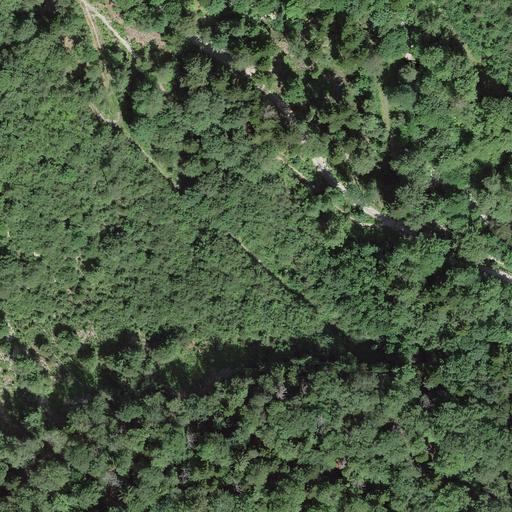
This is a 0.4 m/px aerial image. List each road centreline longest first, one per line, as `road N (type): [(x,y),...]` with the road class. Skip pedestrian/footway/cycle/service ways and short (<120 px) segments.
road 1 (track): [(148,0),(278,96),(334,182),(390,222)]
road 2 (track): [(390,222),(511,280)]
